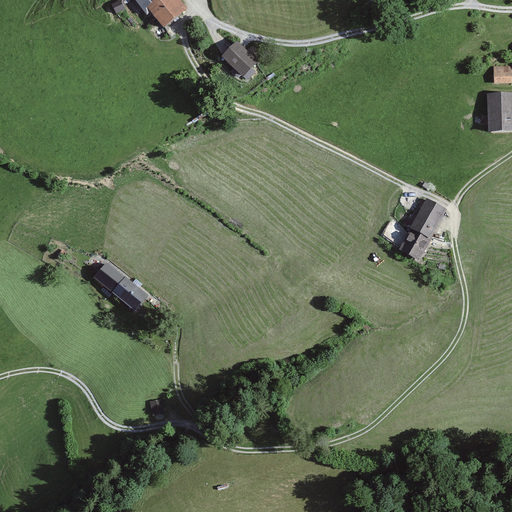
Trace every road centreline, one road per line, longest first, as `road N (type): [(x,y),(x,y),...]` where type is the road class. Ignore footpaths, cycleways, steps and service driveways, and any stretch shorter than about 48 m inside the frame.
road 1 (track): [(207,433),(246,450),(307,448),(365,431),(386,414),(458,336),(465,292),(453,212),(470,182),(511,152)]
road 2 (track): [(200,8),(183,25),(184,44),(211,96),(453,212)]
road 3 (track): [(511,8),(437,8),(311,43),(216,27),(201,0)]
road 4 (track): [(0,377),(52,370),(76,379),(118,427),(177,423),(207,433)]
